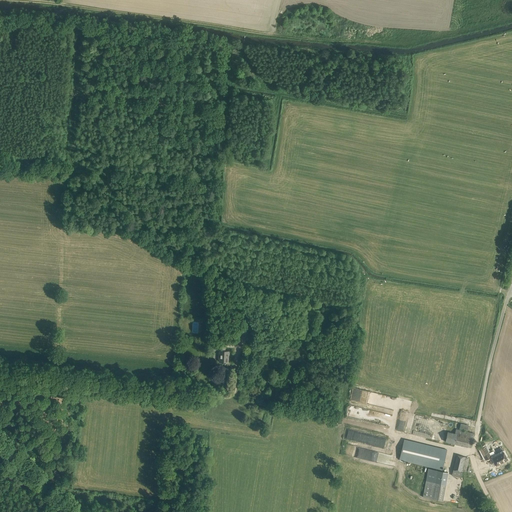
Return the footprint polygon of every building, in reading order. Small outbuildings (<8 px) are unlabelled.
[(247,337),(248,325),(243,325),(243,335),(239,334),(239,338),(238,343),(245,343),(245,337),(247,337)] [(226,362),(228,363),(229,351),(225,350),(226,344),(219,344),(218,350),(219,350),(219,362),(225,362),(225,363),(226,363),(226,362)] [(354,388),(352,398),(373,403),(373,405),(369,404),(368,409),(392,414),(393,410),(380,407),(383,397),(388,398),(388,395),(354,388)] [(471,448),(474,433),(456,429),(455,433),(448,432),(445,441),(471,448)] [(372,439),(370,445),(385,449),(386,443),(372,439)] [(447,450),(442,448),(404,439),(399,459),(442,470),(447,450)] [(488,445),(482,448),(488,459),(494,455),(498,464),(510,458),(506,450),(498,454),(495,449),(491,451),(488,445)] [(353,457),(385,463),(387,453),(355,447),(353,457)] [(484,452),(475,455),(477,460),(486,457),(484,452)] [(469,458),(466,457),(457,455),(456,455),(457,455),(453,469),(452,475),(461,477),(462,471),(466,472),(469,458)] [(448,472),(443,471),(428,469),(423,497),(443,500),(446,484),(448,472)]
